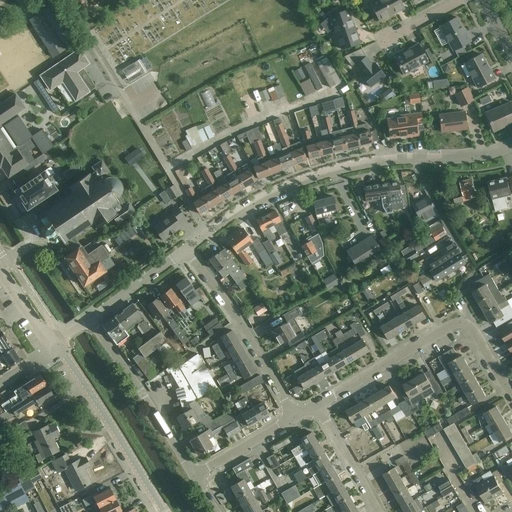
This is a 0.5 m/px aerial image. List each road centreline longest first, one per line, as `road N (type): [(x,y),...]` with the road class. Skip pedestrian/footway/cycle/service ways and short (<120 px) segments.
road 1 (residential): [(188,247),(261,199),(330,172),(511,146)]
road 2 (unclassified): [(511,395),(463,326),(316,406)]
road 3 (unclassified): [(296,418),(188,247)]
road 4 (tertiary): [(160,511),(54,341)]
road 5 (residential): [(196,477),(91,317)]
road 6 (unclassified): [(379,511),(316,406)]
